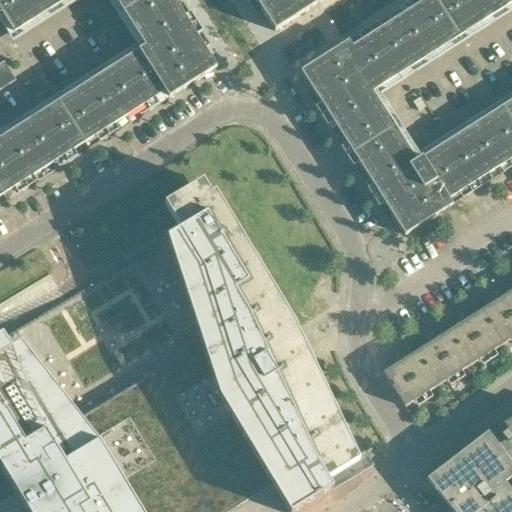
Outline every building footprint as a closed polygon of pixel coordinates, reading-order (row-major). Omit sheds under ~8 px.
[(50,0),(0,0),(0,13),(1,15),(14,35),(56,9),(50,0)] [(50,0),(56,9),(69,0),(50,0)] [(114,0),(123,15),(146,0),(114,0)] [(210,46),(183,4),(178,8),(172,0),(146,0),(123,15),(175,96),(217,70),(204,50),(210,46)] [(313,0),(245,0),(257,17),(263,13),(275,32),(317,6),(313,0)] [(511,6),(511,0),(415,0),(407,6),(411,12),(373,36),(369,30),(347,44),(342,46),(373,94),(511,6)] [(447,210),(416,162),(342,46),(301,73),(313,93),(308,96),(335,139),(340,136),(365,174),(360,178),(387,220),(392,217),(405,237),(447,210)] [(107,131),(145,107),(149,112),(171,98),(175,96),(157,68),(145,49),(59,103),(71,123),(89,150),(110,137),(107,131)] [(0,91),(1,91),(16,81),(4,62),(0,65),(0,91)] [(511,102),(416,162),(447,210),(473,193),(469,187),(508,163),(511,169),(511,168),(511,102)] [(89,150),(71,123),(59,103),(0,140),(0,191),(7,203),(29,189),(25,183),(64,158),(68,164),(89,150)] [(229,511),(272,486),(288,511),(297,511),(333,490),(327,481),(359,462),(313,365),(294,323),(216,194),(212,197),(203,183),(165,206),(181,232),(167,240),(201,346),(81,423),(21,347),(11,353),(3,339),(0,341),(0,469),(16,495),(0,504),(0,511),(229,511)] [(511,340),(511,292),(502,299),(501,297),(500,296),(499,295),(497,295),(496,295),(494,295),(489,298),(492,302),(487,303),(486,301),(478,305),(504,345),(511,340)] [(504,345),(478,305),(470,310),(472,313),(468,317),(465,313),(461,316),(460,317),(460,318),(459,319),(458,321),(458,322),(458,323),(459,324),(460,326),(450,332),(472,366),(504,345)] [(472,366),(450,332),(437,340),(435,338),(434,337),(433,337),(431,336),(429,337),(424,340),(426,343),(422,345),(421,342),(414,347),(439,387),(472,366)] [(439,387),(414,347),(404,353),(406,355),(403,358),(401,355),(396,358),(395,359),(394,360),(394,361),(394,362),(394,363),(394,364),(395,365),(395,367),(383,375),(405,409),(439,387)] [(511,419),(490,436),(499,447),(511,465),(511,419)] [(511,511),(511,493),(505,484),(511,478),(511,465),(499,447),(498,448),(487,434),(427,481),(439,496),(451,511),(511,511)]
